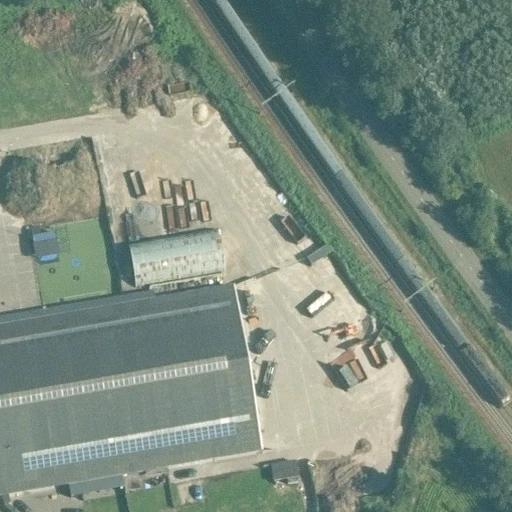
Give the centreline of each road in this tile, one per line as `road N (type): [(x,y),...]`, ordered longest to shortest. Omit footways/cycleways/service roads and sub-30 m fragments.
road 1 (unknown): [(0,143),(109,129),(159,152),(256,286),(326,424)]
road 2 (unclassified): [(511,325),(283,0)]
road 3 (unknown): [(66,511),(67,487),(82,473),(233,449)]
